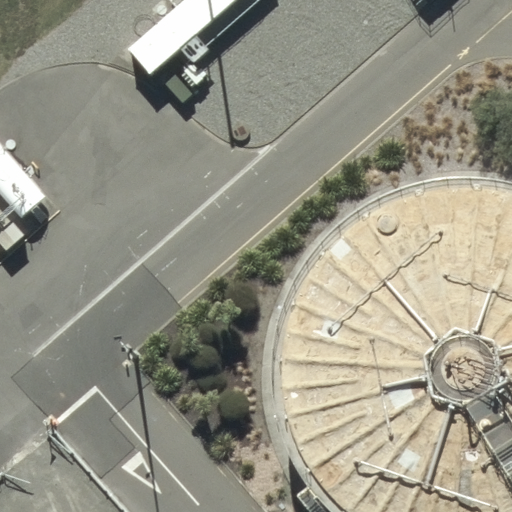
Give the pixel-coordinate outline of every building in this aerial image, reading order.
[(181,0),(127,49),(150,74),(233,0),(181,0)] [(132,0),(145,14),(160,0),(132,0)] [(70,96),(14,140),(64,204),(121,159),(70,96)] [(0,221),(0,255),(1,257),(22,241),(12,229),(46,203),(0,143),(0,199),(10,212),(0,221)] [(511,511),(511,217),(462,208),(410,215),(364,234),(319,272),(292,310),(273,373),(274,424),(292,481),(315,511),(511,511)]
